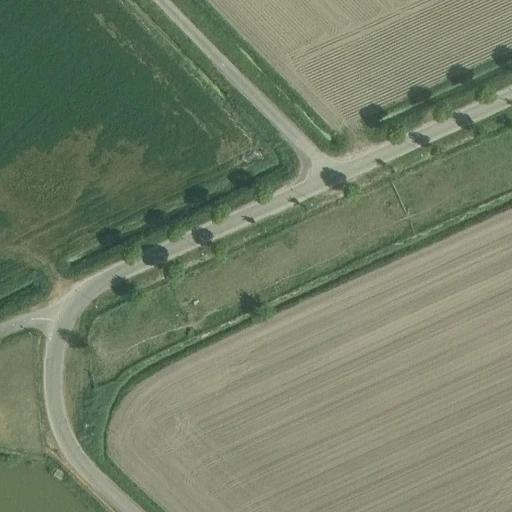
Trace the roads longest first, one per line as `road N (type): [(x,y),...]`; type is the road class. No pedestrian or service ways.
road 1 (unclassified): [(133,511),(60,439),(51,385),(57,319),(115,273),(333,177)]
road 2 (unclassified): [(333,177),(159,0)]
road 3 (unclassified): [(333,177),(511,96)]
